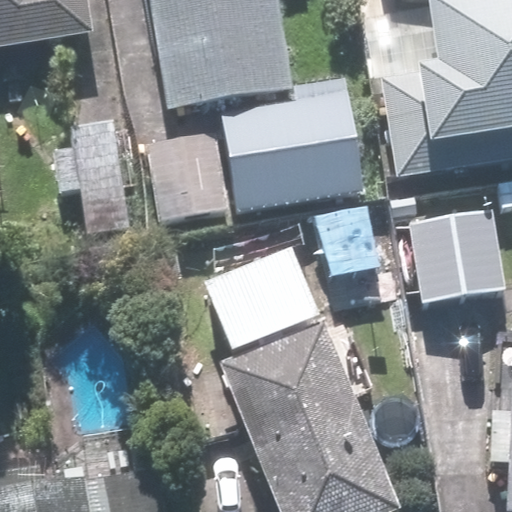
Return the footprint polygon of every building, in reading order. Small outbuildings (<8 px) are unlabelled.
[(0,0),(0,59),(90,44),(82,0),(0,0)] [(220,140),(232,221),(363,202),(346,87),(292,94),(278,0),(148,0),(165,116),(216,109),(220,140)] [(511,0),(384,0),(391,39),(447,30),(451,53),(484,47),(481,24),(498,22),(502,41),(511,39),(511,0)] [(511,54),(389,75),(409,188),(511,170),(511,54)] [(115,126),(46,136),(60,238),(130,228),(115,126)] [(220,140),(145,151),(156,232),(232,221),(220,140)] [(491,213),(407,229),(422,313),(506,297),(491,213)] [(347,333),(325,341),(320,328),(291,257),(203,293),(232,364),(214,371),(272,511),(395,511),(352,405),(373,396),(347,333)] [(163,511),(161,480),(44,492),(42,473),(0,476),(0,511),(163,511)]
